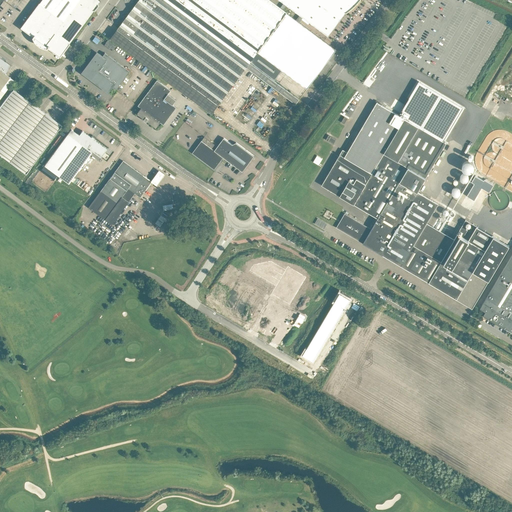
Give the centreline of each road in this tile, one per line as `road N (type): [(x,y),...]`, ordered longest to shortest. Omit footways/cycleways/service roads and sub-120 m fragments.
road 1 (unclassified): [(264,177),(390,0)]
road 2 (unknown): [(129,145),(79,216),(106,237),(131,207)]
road 3 (primary): [(209,190),(83,99)]
road 4 (unclassified): [(511,380),(383,305)]
road 5 (primary): [(511,373),(386,299)]
road 6 (unclassified): [(309,372),(189,297)]
road 7 (unknown): [(339,69),(457,144)]
road 8 (unknown): [(457,144),(440,184),(444,199),(481,220),(511,221)]
road 9 (primary): [(386,299),(281,236)]
